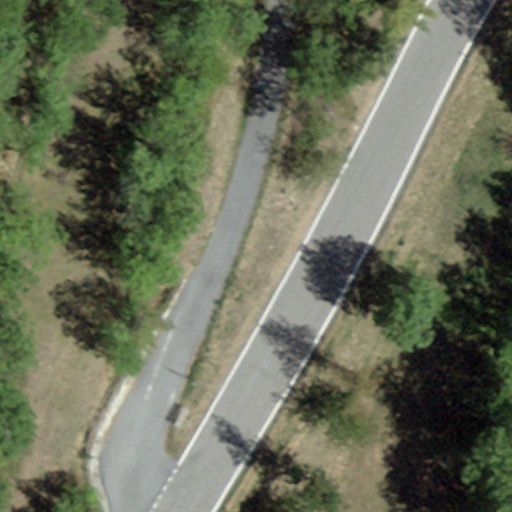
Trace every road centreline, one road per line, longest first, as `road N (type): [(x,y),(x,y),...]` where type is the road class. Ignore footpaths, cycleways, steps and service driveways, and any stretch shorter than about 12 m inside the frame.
road 1 (tertiary): [(462,0),(183,511)]
road 2 (unclassified): [(160,511),(122,464),(128,436),(220,268),(314,0)]
